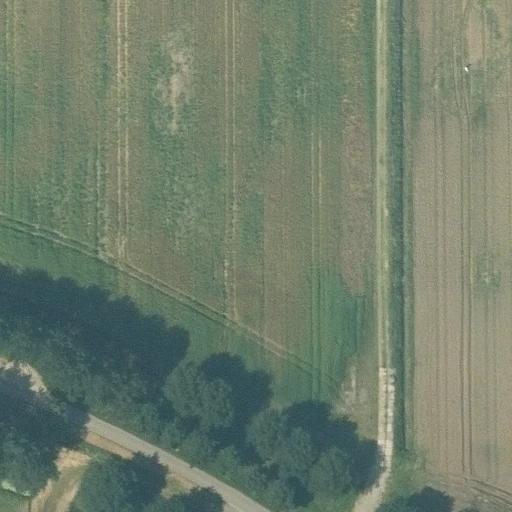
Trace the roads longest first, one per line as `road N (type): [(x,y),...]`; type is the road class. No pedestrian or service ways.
road 1 (track): [(382,475),(389,448),(388,0)]
road 2 (unclassified): [(252,511),(150,454),(0,386)]
road 3 (track): [(195,365),(382,475),(359,511)]
road 4 (track): [(0,274),(100,312),(195,365)]
